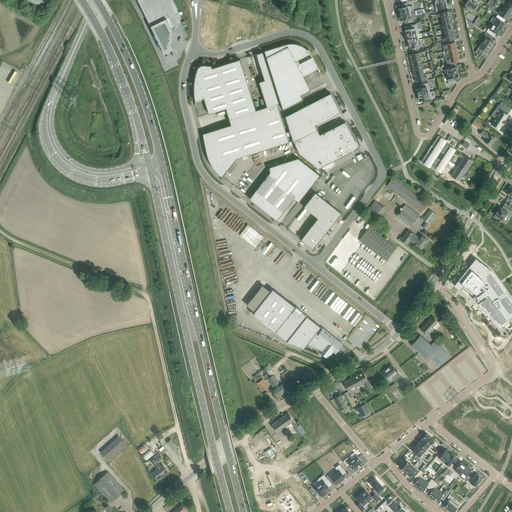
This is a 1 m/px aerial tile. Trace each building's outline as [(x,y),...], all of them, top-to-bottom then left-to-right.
[(137,0),(164,53),(174,49),(171,44),(174,32),(171,27),(174,26),(173,25),(178,23),(179,21),(178,13),(178,12),(173,2),(174,2),(172,0),(137,0)] [(445,0),(435,3),(434,3),(436,12),(444,10),(443,7),(446,7),(445,0)] [(469,8),(472,10),(472,9),(474,10),(474,9),(475,10),(478,5),(477,5),(479,1),(477,0),(472,0),(471,0),(467,0),(465,4),(469,7),(469,8)] [(397,9),(399,15),(411,12),(410,6),(407,6),(406,3),(400,4),(401,8),(397,9)] [(511,14),(511,12),(511,8),(506,4),(503,9),(511,14)] [(507,19),(511,14),(503,9),(502,11),(500,10),(498,13),(507,19)] [(411,12),(399,15),(400,21),(404,20),(404,23),(411,22),(410,18),(412,18),(411,12)] [(501,22),(504,19),(497,15),(495,18),(496,19),(492,24),(501,29),(502,29),(502,28),(504,25),(504,26),(504,25),(505,24),(501,22)] [(419,34),(416,24),(410,26),(411,29),(405,30),(406,37),(418,34),(419,34)] [(501,30),(501,29),(492,24),(489,28),(488,28),(486,32),(492,36),(495,32),(498,34),(498,33),(498,34),(499,33),(500,30),(501,30)] [(482,42),(490,47),(494,42),(490,40),(492,37),(485,32),(480,41),(482,42)] [(454,33),(444,35),(445,37),(443,38),(444,41),(455,39),(454,33)] [(408,42),(419,39),(418,34),(406,37),(408,42)] [(419,39),(408,42),(409,48),(421,45),(420,39),(419,39)] [(444,51),(446,51),(446,50),(456,48),(455,42),(442,45),(444,51)] [(482,42),(475,53),(477,54),(476,56),(479,59),(484,51),(487,53),(490,47),(482,42)] [(308,49),(307,50),(307,49),(306,49),(305,48),(304,47),(303,47),(302,46),(301,46),(300,45),(298,45),(297,44),(296,44),(294,44),(292,44),(291,44),(289,44),(288,44),(287,44),(285,44),(264,51),(283,110),(303,100),(301,95),(310,90),(303,76),(317,68),(318,68),(317,67),(315,63),(315,62),(312,58),(312,57),(311,57),(312,57),(299,64),(297,60),(301,58),(301,59),(311,54),(308,49)] [(457,54),(456,48),(446,50),(446,51),(447,56),(448,56),(457,54)] [(279,103),(262,52),(257,54),(265,80),(259,82),(267,107),(277,104),(279,103)] [(409,54),(411,60),(420,58),(419,56),(421,56),(420,52),(409,54)] [(447,66),(452,65),(457,64),(456,61),(459,60),(457,54),(448,56),(447,56),(445,56),(447,66)] [(212,66),(204,65),(203,65),(202,65),(201,65),(200,66),(199,67),(198,67),(198,68),(197,68),(197,69),(197,70),(196,73),(195,77),(195,80),(194,84),(194,88),(194,91),(194,94),(194,98),(195,100),(196,106),(195,101),(204,98),(209,114),(226,108),(229,119),(256,110),(240,59),(212,68),(211,66),(212,66)] [(447,66),(446,66),(446,69),(444,70),(445,76),(457,73),(456,67),(453,68),(452,65),(447,66)] [(457,73),(445,76),(446,76),(448,85),(456,83),(455,80),(459,79),(457,73)] [(416,89),(418,95),(430,92),(428,83),(419,85),(420,88),(416,89)] [(432,101),(430,92),(418,95),(419,101),(422,100),(423,103),(432,101)] [(293,142),(317,130),(315,125),(339,113),(340,112),(331,93),(327,95),(285,116),(293,142)] [(508,117),(507,116),(509,112),(507,110),(506,109),(505,109),(509,102),(504,99),(498,108),(501,110),(494,120),(501,125),(504,121),(505,121),(508,117)] [(289,142),(277,104),(267,107),(256,110),(229,119),(231,125),(203,134),(206,150),(207,156),(209,161),(212,166),(217,173),(218,173),(218,174),(218,173),(222,177),(225,174),(225,173),(236,159),(289,142)] [(476,118),(472,124),(480,130),(484,124),(476,118)] [(358,148),(350,130),(349,130),(348,128),(345,122),(344,122),(320,135),(317,130),(293,142),(299,153),(318,168),(323,166),(357,148),(358,148),(359,148),(358,148)] [(484,141),(490,146),(495,139),(482,130),(479,134),(486,138),(484,141)] [(446,141),(438,136),(421,162),(429,167),(430,165),(441,172),(455,150),(447,145),(446,146),(444,145),(446,141)] [(451,176),(459,181),(472,161),(464,155),(459,152),(457,155),(462,159),(451,176)] [(277,220),(294,198),(299,202),(320,175),(298,158),(269,167),(270,172),(252,195),(249,198),(256,204),(277,220)] [(442,172),(438,177),(446,183),(450,178),(450,177),(449,179),(441,174),(442,172)] [(428,204),(393,178),(386,186),(421,212),(428,204)] [(341,213),(315,192),(304,207),(318,218),(301,239),(313,249),(341,213)] [(370,217),(379,204),(375,201),(365,214),(370,217)] [(227,220),(233,210),(231,209),(229,212),(226,210),(228,206),(223,203),(216,214),(227,220)] [(405,222),(411,226),(419,215),(405,205),(397,216),(405,222)] [(501,208),(500,207),(498,211),(497,210),(497,211),(495,214),(495,215),(496,215),(495,216),(499,218),(499,217),(503,220),(507,214),(511,216),(511,213),(511,210),(503,205),(501,208)] [(422,227),(425,229),(436,214),(429,209),(422,219),(425,222),(422,227)] [(386,260),(396,247),(369,227),(359,240),(386,260)] [(401,240),(406,244),(410,240),(414,243),(414,244),(422,249),(428,240),(421,235),(419,237),(408,230),(401,240)] [(472,295),(474,296),(473,296),(473,297),(473,298),(474,298),(474,299),(475,299),(476,299),(476,298),(478,301),(477,301),(476,302),(499,328),(505,324),(509,321),(509,320),(511,317),(511,299),(502,285),(501,285),(500,285),(499,285),(498,283),(498,282),(498,281),(498,280),(494,274),(491,271),(475,258),(454,285),(460,290),(462,288),(464,290),(464,289),(465,289),(467,291),(469,292),(469,293),(470,293),(472,294),(472,295)] [(412,269),(405,279),(412,284),(419,274),(412,269)] [(273,289),(253,314),(287,342),(304,348),(307,344),(320,350),(319,350),(328,357),(327,358),(328,358),(333,351),(335,353),(342,344),(273,289)] [(432,316),(420,329),(427,335),(434,328),(433,327),(438,321),(432,316)] [(444,319),(440,321),(449,336),(455,333),(447,321),(446,322),(444,319)] [(439,365),(448,355),(434,342),(431,345),(420,336),(412,345),(426,358),(428,355),(439,365)] [(392,365),(382,373),(388,379),(393,375),(395,377),(399,374),(397,372),(392,365)] [(288,370),(281,373),(283,379),(290,375),(288,370)] [(363,372),(344,382),(348,391),(349,391),(350,394),(353,393),(353,392),(352,390),(359,386),(364,383),(368,390),(372,388),(367,380),(368,380),(363,372)] [(271,376),(282,394),(286,391),(281,383),(280,384),(274,375),(271,376)] [(277,397),(282,394),(271,376),(267,378),(273,388),(272,389),(277,397)] [(263,380),(257,383),(262,390),(267,387),(263,380)] [(394,395),(395,394),(398,396),(401,393),(393,384),(389,388),(394,395)] [(340,395),(333,399),(340,411),(342,409),(343,411),(348,409),(347,407),(340,395)] [(357,408),(362,416),(370,412),(365,404),(357,408)] [(288,413),(271,425),(277,433),(282,429),(284,432),(293,425),(294,427),(297,425),(288,413)] [(300,425),(296,427),(295,428),(301,437),(306,433),(300,425)] [(265,430),(257,434),(259,438),(262,436),(264,439),(269,436),(265,430)] [(426,434),(423,438),(432,446),(436,441),(434,440),(426,434)] [(127,445),(119,436),(101,452),(109,461),(127,445)] [(423,438),(419,442),(428,450),(432,446),(423,438)] [(171,439),(167,443),(173,450),(177,447),(171,439)] [(145,442),(137,449),(142,455),(150,448),(145,442)] [(419,442),(416,446),(425,454),(428,450),(419,442)] [(292,479),(309,467),(294,445),(276,457),(292,479)] [(412,450),(412,451),(421,459),(425,454),(416,446),(412,450)] [(154,454),(150,449),(142,455),(146,460),(154,454)] [(436,456),(435,457),(443,464),(450,453),(449,453),(450,452),(447,450),(445,449),(441,455),(439,453),(436,456)] [(154,459),(150,462),(156,469),(152,473),(155,476),(158,480),(168,471),(162,464),(160,466),(157,462),(162,458),(158,453),(152,457),(154,459)] [(450,453),(443,464),(450,470),(454,465),(452,463),(456,457),(451,453),(450,453)] [(349,456),(343,462),(347,467),(350,465),(351,466),(352,468),(356,466),(358,464),(361,461),(356,455),(351,459),(349,456)] [(405,459),(398,466),(403,470),(410,462),(411,461),(406,457),(405,459)] [(450,470),(447,474),(450,476),(453,472),(458,476),(466,465),(461,461),(457,467),(454,465),(450,470)] [(410,462),(403,470),(407,474),(414,465),(410,462)] [(338,472),(331,477),(336,484),(343,478),(344,477),(345,477),(344,476),(343,474),(346,472),(339,464),(335,468),(338,472)] [(414,465),(407,474),(411,477),(412,478),(419,469),(414,465)] [(466,465),(458,476),(466,482),(470,477),(467,475),(471,469),(470,468),(468,466),(467,467),(466,465)] [(417,480),(413,484),(418,488),(424,479),(425,479),(425,478),(421,475),(423,472),(420,470),(414,477),(417,480)] [(94,484),(111,502),(125,490),(108,471),(94,484)] [(316,486),(314,488),(320,495),(325,491),(325,490),(326,489),(329,487),(328,486),(325,482),(328,479),(324,474),(318,479),(321,483),(316,486)] [(470,477),(466,482),(474,488),(482,478),(480,477),(481,476),(478,474),(478,475),(476,474),(472,479),(470,477)] [(376,479),(371,484),(375,489),(373,490),(376,495),(384,488),(376,479)] [(424,479),(418,488),(422,491),(426,487),(428,489),(435,481),(431,479),(429,482),(425,479),(424,479)] [(431,491),(428,495),(432,499),(439,490),(435,487),(438,483),(435,481),(428,489),(431,491)] [(365,490),(361,494),(367,501),(372,497),(365,490)] [(439,490),(432,499),(437,502),(440,498),(443,500),(449,492),(446,490),(443,494),(439,490)] [(361,494),(356,498),(364,507),(369,503),(367,501),(361,494)] [(287,500),(281,504),(286,511),(287,511),(293,508),(289,502),(292,501),(288,495),(285,497),(287,500)] [(390,496),(380,505),(384,509),(385,508),(388,511),(397,502),(393,498),(393,499),(390,496)] [(447,497),(444,502),(446,504),(444,507),(450,511),(453,511),(454,511),(453,511),(454,511),(456,510),(456,509),(458,506),(447,497)] [(397,502),(388,511),(399,511),(403,508),(403,509),(404,508),(400,505),(397,502)]
